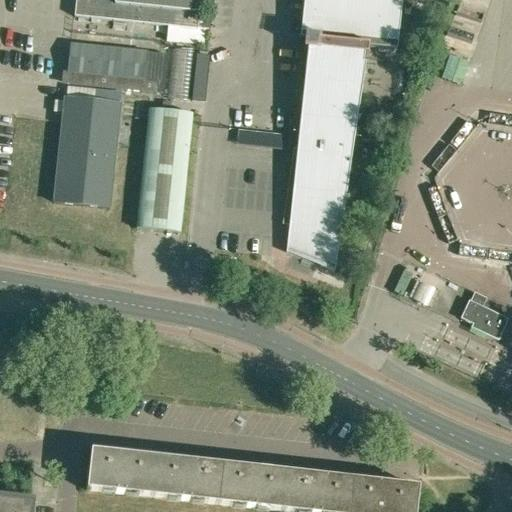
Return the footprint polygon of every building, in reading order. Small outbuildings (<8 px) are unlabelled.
[(167,27),(205,31),(207,31),(208,15),(199,14),(200,0),(75,0),(74,17),(167,27)] [(396,51),(401,0),(303,0),(299,39),(304,39),(303,51),(312,52),(311,60),(306,60),(295,163),(300,164),(299,172),(291,171),(291,172),(285,221),(289,221),(286,253),(287,253),(288,249),(320,262),(319,267),(334,272),(342,213),(347,215),(350,206),(344,204),(364,65),(362,65),(363,56),(367,56),(367,48),(396,51)] [(205,31),(167,27),(166,43),(177,44),(204,47),(205,31)] [(68,73),(67,85),(162,95),(166,56),(160,55),(70,46),(67,73),(68,73)] [(60,145),(54,203),(108,209),(119,106),(120,93),(94,91),(93,103),(64,100),(64,103),(63,113),(62,120),(60,145)] [(191,115),(148,110),(136,230),(179,235),(191,115)] [(509,321),(496,315),(468,302),(460,320),(473,326),(471,329),(499,342),(509,321)] [(90,452),(86,491),(152,498),(156,459),(90,452)] [(221,467),(156,459),(152,498),(217,505),(221,467)] [(282,511),(286,474),(221,467),(217,505),(277,511),(282,511)] [(348,511),(351,481),(286,474),(282,511),(348,511)] [(415,511),(418,488),(351,481),(348,511),(415,511)] [(0,499),(0,511),(31,511),(33,503),(0,499)]
